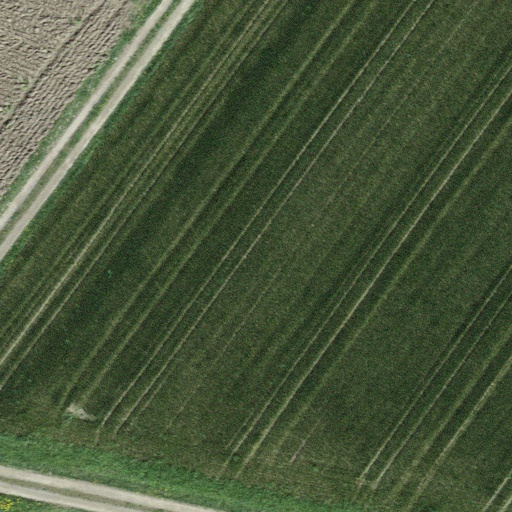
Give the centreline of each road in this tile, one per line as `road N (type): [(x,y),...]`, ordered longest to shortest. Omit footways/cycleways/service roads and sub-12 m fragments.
road 1 (track): [(172,0),(0,232)]
road 2 (track): [(157,511),(0,478)]
